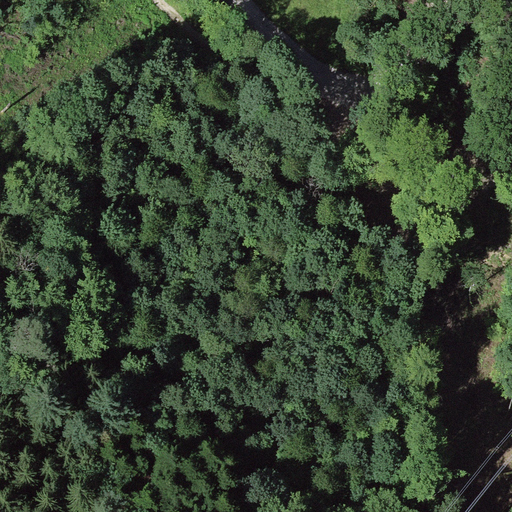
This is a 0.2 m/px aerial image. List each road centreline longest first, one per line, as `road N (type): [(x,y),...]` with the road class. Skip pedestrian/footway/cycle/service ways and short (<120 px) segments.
road 1 (track): [(439,0),(409,75),(359,94),(319,84),(245,0)]
road 2 (track): [(155,0),(282,115),(332,135),(359,94)]
